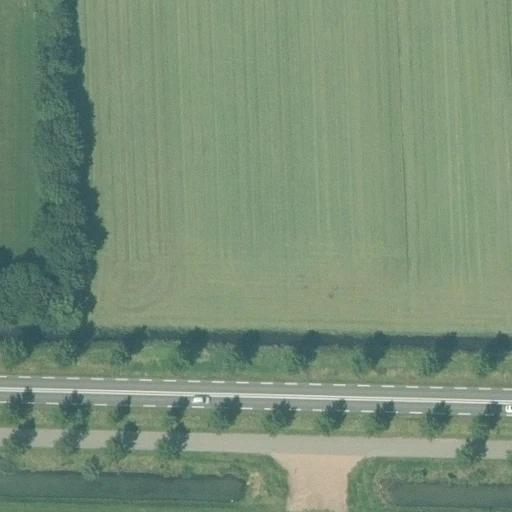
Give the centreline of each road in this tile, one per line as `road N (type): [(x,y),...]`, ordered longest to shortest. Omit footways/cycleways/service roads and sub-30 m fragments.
road 1 (unclassified): [(511,444),(0,430)]
road 2 (primary): [(511,406),(0,394)]
